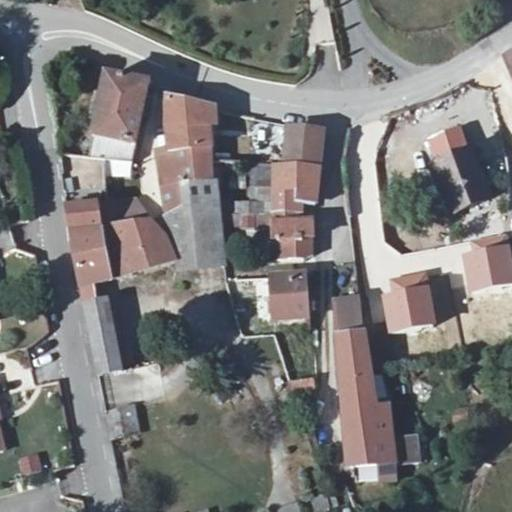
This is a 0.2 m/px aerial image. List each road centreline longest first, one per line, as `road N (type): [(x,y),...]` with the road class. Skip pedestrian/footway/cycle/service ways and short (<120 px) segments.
road 1 (residential): [(20,26),(90,35),(241,95),(325,107),(372,104),(432,82),(511,34)]
road 2 (residential): [(20,26),(108,511)]
